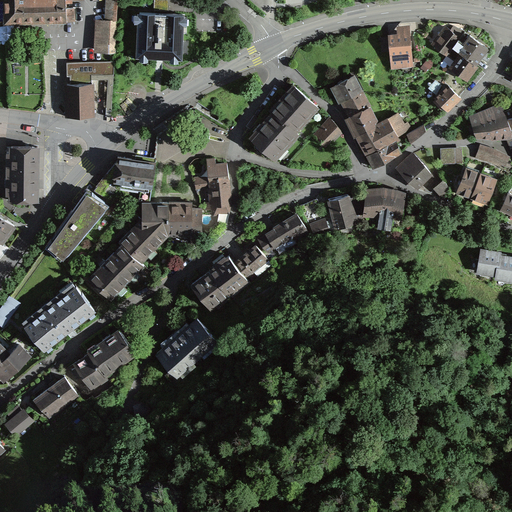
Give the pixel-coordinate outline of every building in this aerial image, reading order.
[(4,0),(5,22),(41,21),(74,20),(73,7),(66,8),(66,2),(72,2),(71,0),(4,0)] [(104,19),(102,51),(115,51),(117,0),(107,0),(106,18),(104,19)] [(153,0),(154,10),(169,10),(169,0),(153,0)] [(181,57),(183,14),(140,12),(138,55),(181,57)] [(434,44),(447,54),(453,46),(465,31),(453,26),(450,25),(448,27),(447,27),(434,44)] [(487,47),(465,31),(453,46),(476,63),(487,47)] [(389,36),(390,50),(392,67),(413,65),(411,52),(412,52),(410,34),(389,36)] [(382,50),(390,50),(389,36),(380,37),(382,50)] [(453,46),(447,54),(456,61),(451,68),(466,79),(477,65),(476,63),(453,46)] [(93,116),(92,109),(92,82),(92,74),(108,74),(114,74),(115,60),(67,62),(67,75),(70,75),(70,83),(67,83),(68,116),(93,116)] [(106,109),(106,116),(113,115),(112,109),(114,74),(108,74),(106,109)] [(351,116),(370,107),(365,99),(366,99),(354,75),(335,85),(346,108),(347,108),(351,116)] [(435,97),(448,110),(460,97),(448,85),(435,97)] [(295,86),(273,111),(275,113),(296,131),(319,107),(295,86)] [(511,136),(511,133),(504,112),(501,103),(470,115),(473,125),(469,126),(472,136),(477,136),(478,137),(494,139),(511,136)] [(357,134),(377,123),(370,107),(351,116),(349,117),(353,126),(350,128),(354,135),(357,134)] [(296,131),(275,113),(252,138),(273,157),(277,158),(299,133),(296,131)] [(403,124),(397,113),(387,118),(397,135),(405,130),(406,131),(411,129),(407,121),(403,124)] [(334,139),(342,132),(341,130),(334,121),(329,117),(314,134),(325,145),(333,138),(334,139)] [(397,135),(387,118),(377,123),(357,134),(368,155),(395,140),(393,137),(397,135)] [(424,124),(407,134),(411,143),(426,131),(424,124)] [(395,140),(368,155),(374,166),(395,155),(401,151),(395,140)] [(494,149),(480,145),(476,157),(489,161),(494,149)] [(37,200),(37,146),(11,146),(11,151),(7,151),(7,169),(11,169),(11,200),(37,200)] [(489,161),(503,167),(510,156),(498,150),(494,148),(494,149),(489,161)] [(413,152),(397,167),(409,180),(417,187),(431,173),(425,165),(413,152)] [(155,161),(156,157),(136,154),(135,159),(118,156),(118,159),(114,180),(121,181),(120,186),(128,187),(140,189),(138,200),(150,200),(155,161)] [(216,164),(215,158),(207,158),(212,202),(207,203),(208,210),(212,209),(214,214),(229,212),(231,204),(231,196),(229,178),(227,163),(216,164)] [(114,180),(118,159),(107,172),(93,188),(115,205),(128,187),(120,186),(121,181),(114,180)] [(472,196),(481,173),(466,167),(457,191),(472,196)] [(487,202),(496,179),(481,173),(472,196),(487,202)] [(206,176),(195,177),(196,189),(207,188),(206,176)] [(450,189),(445,181),(435,188),(442,196),(450,189)] [(367,193),(364,214),(386,216),(389,192),(383,191),(367,193)] [(72,209),(45,246),(57,257),(58,257),(58,256),(62,251),(67,255),(69,253),(105,211),(100,206),(105,201),(92,192),(85,202),(82,200),(74,211),(72,210),(72,209)] [(386,216),(401,217),(404,196),(396,193),(389,192),(386,216)] [(511,194),(508,193),(501,207),(511,212),(511,194)] [(326,220),(311,225),(315,236),(331,231),(331,232),(338,230),(337,229),(355,223),(354,223),(363,219),(359,206),(360,206),(357,195),(349,197),(348,194),(328,199),(334,218),(327,221),(326,220)] [(300,205),(308,223),(325,216),(317,198),(300,205)] [(142,208),(142,217),(119,241),(122,244),(141,261),(160,242),(157,239),(161,234),(170,234),(170,202),(157,202),(157,208),(142,208)] [(201,242),(202,234),(202,208),(192,208),(192,202),(170,202),(170,234),(191,234),(191,243),(201,242)] [(296,214),(296,213),(266,233),(267,233),(259,238),(267,252),(275,247),(280,253),(310,236),(305,228),(306,227),(297,213),(296,214)] [(0,240),(2,242),(2,241),(14,225),(0,214),(0,240)] [(141,261),(122,244),(89,277),(111,298),(144,264),(141,261)] [(235,262),(246,276),(268,258),(256,245),(235,262)] [(481,248),(478,271),(497,274),(500,254),(500,251),(481,248)] [(511,256),(500,254),(497,274),(496,277),(511,279),(511,256)] [(228,293),(247,278),(246,276),(235,262),(229,255),(210,270),(228,293)] [(191,284),(210,308),(228,293),(210,270),(191,284)] [(76,285),(70,291),(69,290),(32,319),(32,320),(25,325),(30,332),(38,342),(39,342),(43,348),(94,309),(89,302),(90,302),(82,292),(76,285)] [(14,309),(5,303),(0,309),(0,320),(3,324),(14,309)] [(176,386),(222,345),(197,317),(157,352),(171,368),(165,373),(176,386)] [(90,352),(105,374),(136,352),(119,329),(88,350),(90,352)] [(7,354),(0,362),(0,370),(7,377),(30,355),(19,344),(7,354)] [(105,374),(90,352),(74,363),(90,387),(106,376),(105,374)] [(65,404),(78,394),(65,376),(34,399),(46,412),(47,412),(61,401),(65,404)] [(33,420),(23,409),(6,423),(15,434),(33,420)]
